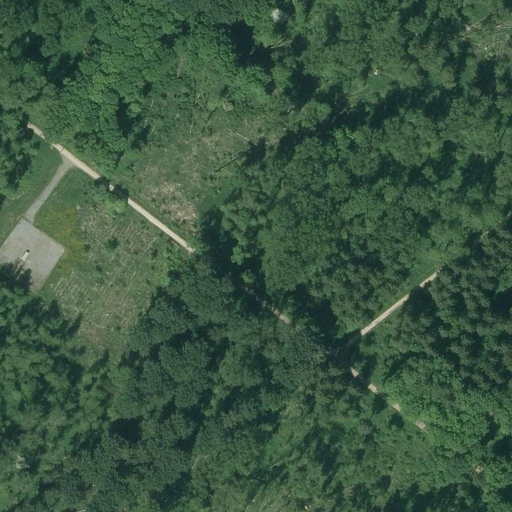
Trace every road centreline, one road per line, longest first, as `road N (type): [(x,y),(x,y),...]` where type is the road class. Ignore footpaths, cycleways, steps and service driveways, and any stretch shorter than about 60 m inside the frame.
road 1 (track): [(0,108),(334,357)]
road 2 (track): [(334,357),(511,214)]
road 3 (track): [(334,357),(511,496)]
